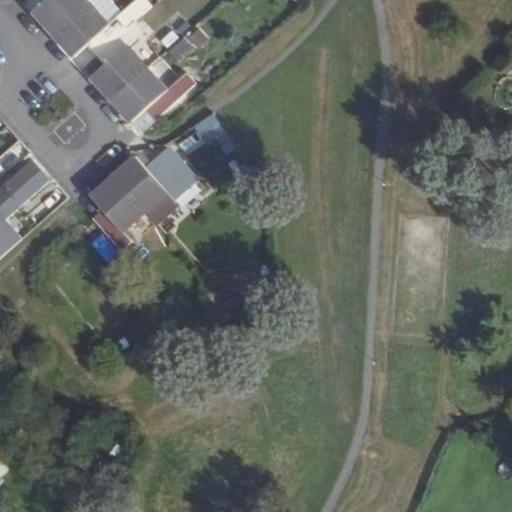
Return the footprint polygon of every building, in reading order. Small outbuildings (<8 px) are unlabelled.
[(48,0),(36,10),(56,34),(93,2),(91,0),(48,0)] [(56,34),(75,56),(89,44),(96,38),(105,49),(128,28),(137,21),(154,6),(148,0),(139,0),(124,13),(119,18),(112,24),(93,2),(56,34)] [(124,13),(112,0),(95,0),(93,2),(112,24),(119,18),(124,13)] [(114,99),(137,79),(149,68),(130,46),(137,39),(146,31),(137,21),(128,28),(105,49),(114,60),(107,65),(94,77),(114,99)] [(173,27),(158,41),(177,62),(192,48),(173,27)] [(105,49),(96,38),(89,44),(99,55),(105,49)] [(107,65),(114,60),(105,49),(99,55),(107,65)] [(176,84),(169,90),(149,68),(137,79),(114,99),(133,122),(146,110),(153,104),(162,115),(185,94),(176,84)] [(162,115),(153,104),(146,110),(155,121),(162,115)] [(194,123),(219,157),(235,146),(210,111),(194,123)] [(179,160),(169,171),(164,166),(155,175),(149,169),(136,155),(115,176),(145,210),(155,221),(178,201),(176,198),(196,180),(179,160)] [(0,208),(43,170),(33,159),(0,189),(0,208)] [(164,166),(158,160),(149,169),(155,175),(164,166)] [(0,257),(22,237),(7,221),(51,180),(43,170),(0,208),(0,257)] [(124,230),(145,210),(115,176),(94,196),(104,208),(110,214),(100,223),(121,247),(132,238),(124,230)] [(110,214),(104,208),(94,218),(100,223),(110,214)] [(112,267),(124,257),(104,234),(93,244),(112,267)]
